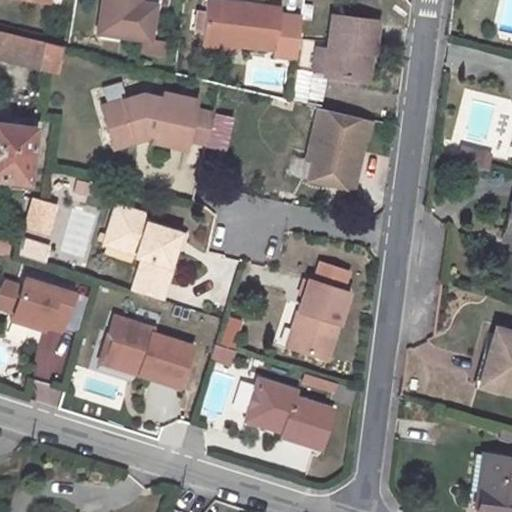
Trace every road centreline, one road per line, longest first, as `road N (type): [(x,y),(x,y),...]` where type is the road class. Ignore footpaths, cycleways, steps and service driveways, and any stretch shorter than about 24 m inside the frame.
road 1 (residential): [(0,412),(315,511)]
road 2 (residential): [(393,242),(360,511)]
road 3 (residential): [(427,0),(393,242)]
road 4 (residential): [(202,198),(393,242)]
